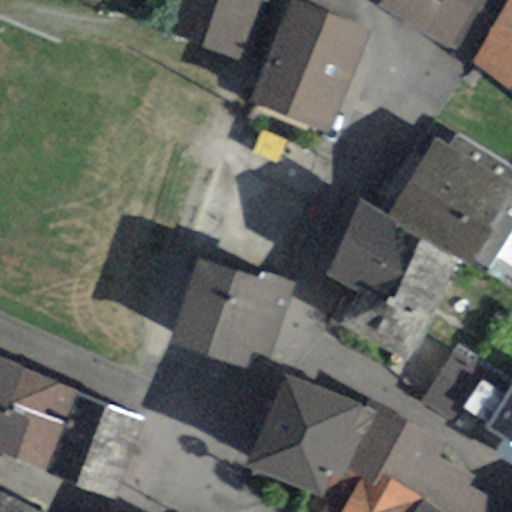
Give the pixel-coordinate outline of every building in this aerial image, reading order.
[(172,0),(168,14),(244,41),(258,0),(172,0)] [(511,0),(409,0),(404,9),(488,59),(511,17),(511,0)] [(303,3),(264,91),(320,116),(359,28),(303,3)] [(511,44),(499,65),(511,72),(511,44)] [(511,219),(511,187),(433,139),(394,203),(486,260),(511,219)] [(242,164),(177,329),(242,354),(248,338),(262,344),(286,283),(268,276),(303,187),(242,164)] [(459,258),(365,209),(335,266),(368,284),(348,321),(410,353),(459,258)] [(432,404),(470,424),(498,370),(460,350),(432,404)] [(0,437),(111,485),(137,416),(0,355),(0,437)] [(349,398),(289,375),(257,457),(317,480),(349,398)] [(511,384),(487,422),(511,438),(511,384)] [(339,511),(435,511),(369,468),(339,511)] [(0,511),(43,511),(0,491),(0,511)]
